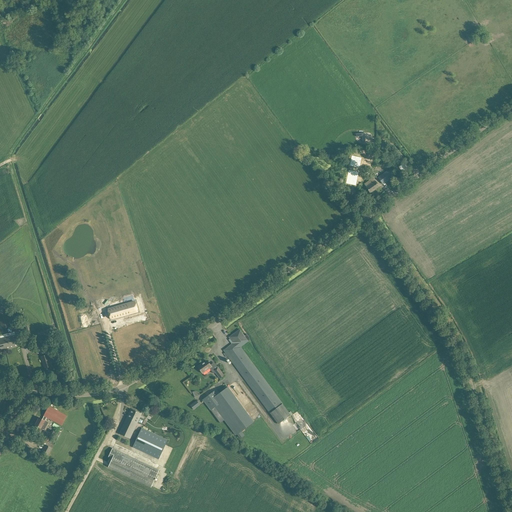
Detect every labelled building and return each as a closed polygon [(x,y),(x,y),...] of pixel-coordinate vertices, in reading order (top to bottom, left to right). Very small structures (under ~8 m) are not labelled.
[(365,133),(356,134),(356,137),(362,136),(362,142),(365,142),(365,133)] [(395,176),(392,172),(390,169),(378,177),(383,184),(395,176)] [(379,187),(376,183),(375,181),(366,187),(370,193),(379,187)] [(94,234),(107,285),(122,282),(114,251),(120,249),(118,240),(111,241),(104,213),(89,217),(91,227),(88,228),(90,235),(94,234)] [(107,300),(103,301),(86,229),(71,232),(89,308),(128,299),(126,290),(106,295),(107,300)] [(114,308),(108,309),(111,319),(117,317),(138,311),(135,302),(114,308)] [(6,309),(0,310),(0,318),(3,329),(10,327),(6,309)] [(250,339),(250,338),(247,334),(245,336),(240,329),(229,337),(233,343),(224,350),(225,352),(224,353),(227,357),(228,356),(277,422),(278,424),(290,415),(289,413),(240,347),(249,341),(248,340),(250,339)] [(88,339),(98,336),(96,330),(87,333),(88,339)] [(12,332),(2,335),(5,349),(19,345),(18,340),(16,335),(13,336),(12,332)] [(97,361),(105,359),(100,343),(93,345),(94,351),(92,351),(93,357),(96,356),(97,361)] [(51,366),(48,354),(41,356),(45,368),(51,366)] [(212,367),(210,365),(207,360),(203,364),(202,363),(198,366),(201,370),(203,373),(210,368),(213,373),(215,372),(220,378),(224,375),(218,367),(214,370),(212,367)] [(89,368),(83,370),(86,382),(92,381),(89,368)] [(254,422),(227,385),(224,387),(225,388),(219,392),(216,389),(203,399),(220,423),(224,420),(235,435),(237,434),(240,439),(244,436),(241,431),(254,422)] [(200,405),(199,403),(201,402),(199,400),(197,401),(190,405),(194,410),(200,405)] [(44,416),(47,417),(62,425),(67,416),(49,406),(44,416)] [(131,409),(123,427),(120,433),(130,438),(137,423),(143,425),(142,425),(143,424),(144,421),(145,420),(140,417),(141,414),(131,409)] [(43,419),(39,417),(35,425),(45,430),(49,422),(45,420),(47,417),(44,416),(43,419)] [(133,447),(159,459),(168,440),(142,428),(133,447)] [(189,481),(207,436),(198,432),(180,477),(189,481)] [(188,432),(183,440),(187,442),(192,435),(188,432)] [(41,453),(47,457),(52,448),(45,445),(41,453)] [(113,448),(109,457),(113,459),(109,466),(152,485),(159,470),(113,448)] [(178,467),(180,458),(174,456),(171,466),(178,467)]
